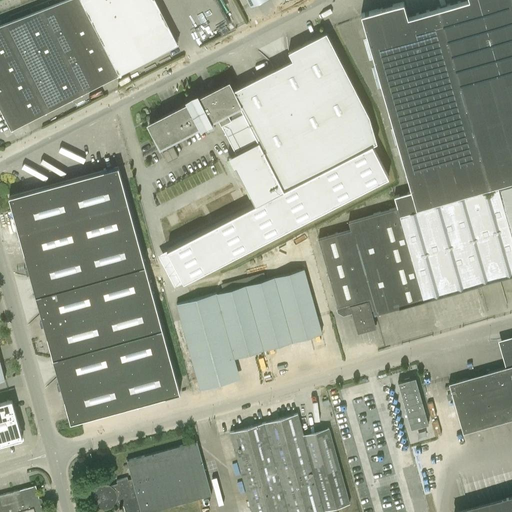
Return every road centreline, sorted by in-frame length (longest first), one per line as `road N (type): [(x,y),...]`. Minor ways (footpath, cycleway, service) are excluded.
road 1 (unclassified): [(52,453),(511,325)]
road 2 (unclassified): [(0,162),(315,0)]
road 3 (unclassified): [(52,453),(0,261)]
road 4 (unclassified): [(511,440),(452,456),(438,499),(442,511)]
